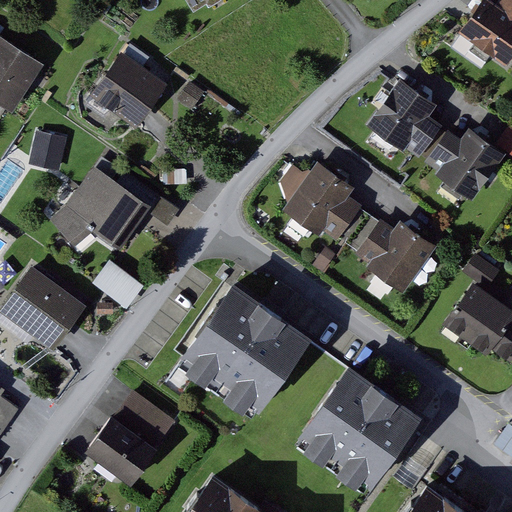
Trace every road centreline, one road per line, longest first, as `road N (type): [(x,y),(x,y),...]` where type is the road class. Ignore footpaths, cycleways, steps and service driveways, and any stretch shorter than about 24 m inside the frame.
road 1 (residential): [(3,511),(63,418),(221,211)]
road 2 (residential): [(221,211),(499,415)]
road 3 (residential): [(221,211),(346,72),(436,0)]
